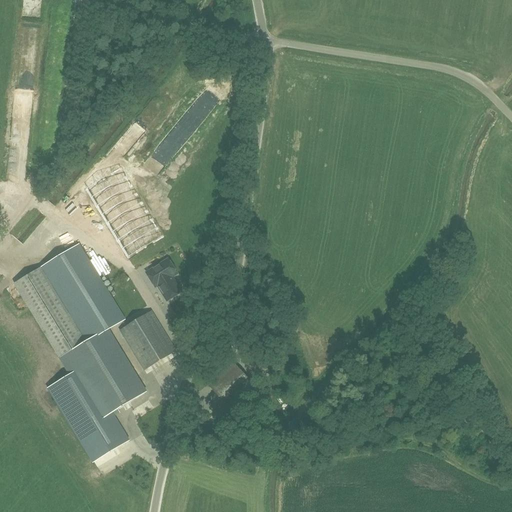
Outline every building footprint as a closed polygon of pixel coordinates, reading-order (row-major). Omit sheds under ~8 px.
[(43,22),(44,0),(24,0),(24,20),(43,22)] [(19,87),(19,95),(35,96),(35,88),(19,87)] [(120,169),(86,190),(128,259),(162,238),(120,169)] [(106,331),(124,321),(78,246),(16,284),(72,375),(49,389),(94,462),(128,441),(111,414),(144,394),(106,331)] [(146,273),(155,288),(157,286),(167,302),(181,293),(172,277),(177,274),(168,260),(146,273)] [(151,313),(120,331),(144,371),(175,352),(151,313)] [(211,379),(223,368),(214,359),(202,369),(211,379)] [(134,410),(137,418),(155,412),(152,403),(134,410)]
